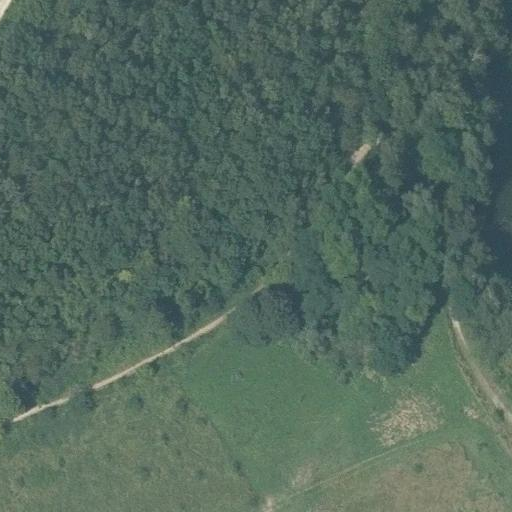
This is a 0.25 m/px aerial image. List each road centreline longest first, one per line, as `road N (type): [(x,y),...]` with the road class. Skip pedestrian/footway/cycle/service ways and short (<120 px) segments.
road 1 (track): [(375,130),(316,233),(253,295),(195,337),(0,422)]
road 2 (track): [(511,418),(480,380),(402,166),(375,130)]
road 3 (track): [(444,0),(375,130)]
